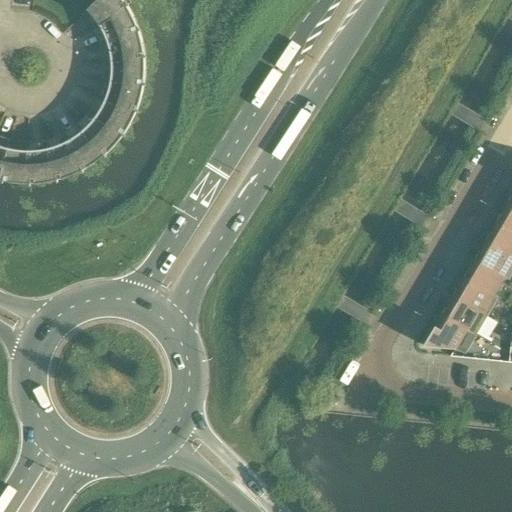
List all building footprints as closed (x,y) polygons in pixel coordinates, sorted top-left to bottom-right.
[(122,0),(97,0),(88,9),(94,17),(100,25),(98,26),(99,26),(129,8),(122,0)] [(129,8),(99,26),(99,27),(101,26),(105,34),(108,42),(106,43),(106,44),(140,33),(135,21),(129,8)] [(140,33),(106,44),(107,44),(108,44),(111,52),(112,62),(110,62),(145,60),(143,47),(140,33)] [(145,60),(110,62),(110,63),(112,63),(112,72),(111,81),(109,81),(143,87),(145,74),(145,60)] [(143,87),(109,81),(109,82),(111,82),(109,91),(106,100),(104,99),(103,100),(135,113),(140,100),(143,87)] [(135,113),(103,100),(105,101),(101,109),(96,117),(94,116),(122,137),(129,126),(135,113)] [(122,137),(94,116),(93,117),(95,118),(89,125),(82,131),(81,129),(81,130),(103,157),(113,147),(122,137)] [(103,157),(81,130),(80,130),(81,132),(74,137),(66,142),(65,140),(80,172),(92,165),(93,164),(103,157)] [(80,172),(65,140),(64,140),(65,142),(57,146),(48,148),(48,146),(47,147),(54,181),(60,179),(66,177),(73,175),(80,172)] [(0,179),(9,146),(8,146),(8,148),(0,145),(0,179)] [(27,183),(28,149),(27,148),(27,151),(18,150),(9,148),(10,146),(9,146),(0,179),(10,182),(20,183),(27,183)] [(54,181),(47,147),(46,147),(47,149),(38,150),(28,151),(29,149),(28,149),(27,183),(41,183),(54,181)] [(511,204),(508,202),(497,221),(511,229),(511,204)] [(486,240),(511,255),(511,229),(497,221),(486,240)] [(511,275),(511,255),(486,240),(475,258),(506,276),(505,277),(509,280),(511,275)] [(506,276),(475,258),(464,277),(495,295),(495,294),(505,277),(506,276)] [(495,295),(464,277),(453,295),(488,316),(499,297),(495,294),(495,295)] [(488,316),(453,295),(442,314),(468,329),(467,330),(476,335),(488,316)] [(468,329),(442,314),(424,345),(456,349),(467,330),(468,329)]
